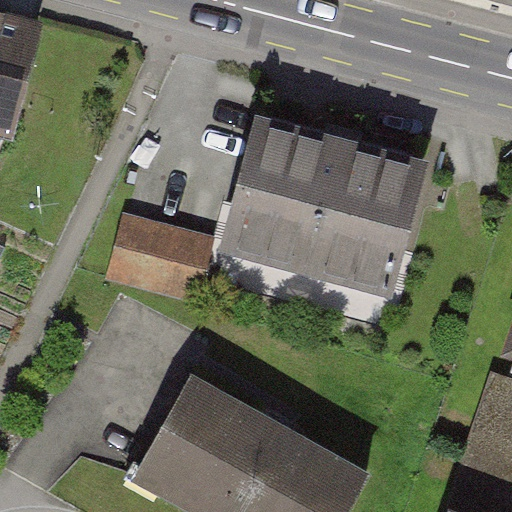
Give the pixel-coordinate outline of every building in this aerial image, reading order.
[(0,171),(36,28),(0,19),(0,171)] [(424,169),(263,125),(230,244),(391,288),(424,169)] [(215,242),(126,219),(112,277),(200,299),(215,242)] [(511,511),(511,381),(495,375),(450,506),(467,511),(511,511)] [(286,439),(190,385),(139,476),(203,511),(347,511),(368,476),(290,432),(286,439)]
